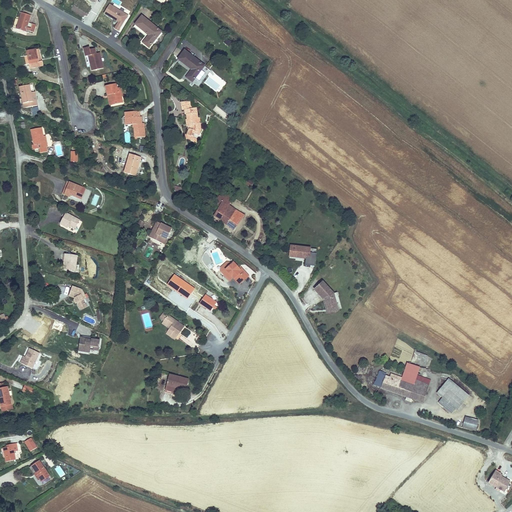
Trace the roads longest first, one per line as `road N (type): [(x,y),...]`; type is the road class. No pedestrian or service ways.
road 1 (residential): [(49,5),(142,68),(153,90),(165,193),(273,274),(362,400),(511,451)]
road 2 (residential): [(0,48),(19,161),(26,303),(0,336)]
road 3 (track): [(38,424),(43,444),(61,461),(187,511)]
